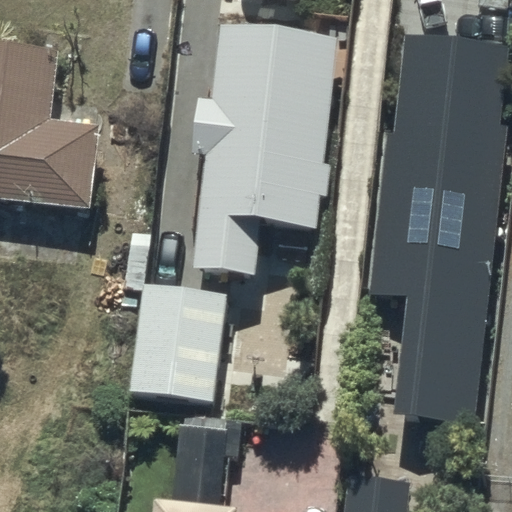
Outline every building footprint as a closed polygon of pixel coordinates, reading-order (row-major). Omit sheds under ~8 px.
[(345,37),(225,26),(217,104),(207,103),(203,147),(214,148),(202,268),(260,274),(265,221),(326,227),(345,37)] [(511,72),(511,39),(413,29),(402,136),(391,135),(374,294),(413,298),(401,415),(476,423),(511,72)] [(66,51),(0,42),(0,199),(97,211),(108,125),(58,118),(66,51)] [(234,295),(147,285),(135,388),(223,397),(234,295)] [(414,511),(418,481),(350,473),(345,511),(414,511)]
